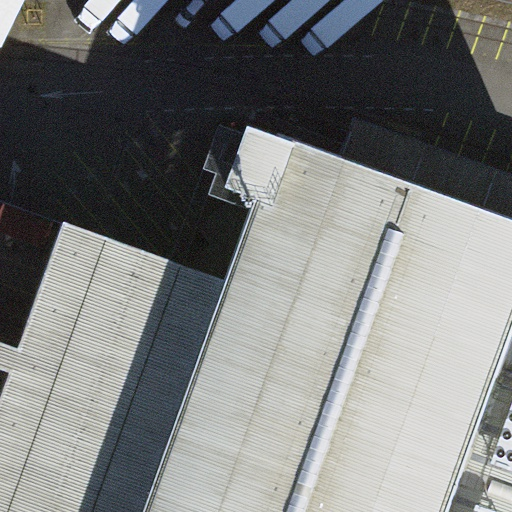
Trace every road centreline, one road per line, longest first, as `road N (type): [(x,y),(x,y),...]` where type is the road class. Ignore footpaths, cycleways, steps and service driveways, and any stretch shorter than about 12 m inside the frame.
road 1 (unknown): [(511,133),(251,87),(72,91)]
road 2 (unknown): [(72,91),(0,281)]
